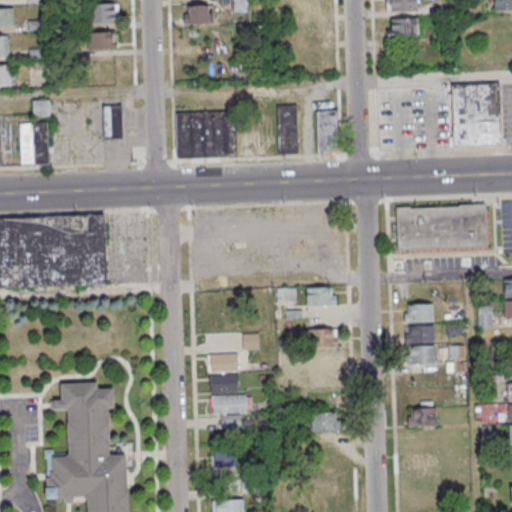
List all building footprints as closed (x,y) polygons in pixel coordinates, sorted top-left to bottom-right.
[(317,0),(289,0),(289,14),(318,14),(317,0)] [(392,0),(419,0),(419,11),(392,11),(392,0)] [(511,0),(493,0),(493,9),(511,9),(511,0)] [(90,3),(117,2),(117,22),(90,22),(90,3)] [(183,23),(213,23),(213,5),(183,5),(183,23)] [(0,27),(13,28),(13,9),(0,9),(0,27)] [(393,17),(420,17),(420,36),(393,37),(393,17)] [(89,32),(116,31),(116,50),(89,51),(89,32)] [(8,36),(0,36),(0,57),(10,56),(8,36)] [(30,50),(30,59),(43,59),(43,50),(30,50)] [(35,75),(44,75),(44,62),(35,62),(35,75)] [(0,85),(14,86),(14,66),(0,65),(0,85)] [(454,85),(456,146),(504,144),(501,83),(454,85)] [(297,105),(277,105),(276,94),(257,95),(258,110),(175,112),(176,158),(298,155),(297,105)] [(49,117),(49,100),(32,100),(32,117),(49,117)] [(122,138),(122,105),(104,105),(104,138),(122,138)] [(317,110),(317,153),(337,153),(337,110),(317,110)] [(19,164),(47,164),(47,122),(19,122),(19,164)] [(398,207),(399,250),(488,247),(487,204),(461,205),(462,206),(411,208),(411,206),(398,207)] [(0,287),(107,285),(105,215),(0,217),(0,287)] [(307,305),(334,305),(334,287),(307,287),(307,305)] [(276,288),(276,303),(294,303),(294,288),(276,288)] [(410,305),(435,304),(436,322),(407,323),(406,314),(410,314),(410,305)] [(477,328),(491,328),(491,305),(477,305),(477,328)] [(410,325),(435,324),(436,343),(407,344),(407,334),(410,334),(410,325)] [(337,368),(337,329),(309,329),(309,348),(309,368),(337,368)] [(248,371),(247,350),(258,350),(258,333),(241,333),(241,353),(208,354),(208,371),(248,371)] [(410,346),(436,345),(436,364),(407,365),(407,355),(411,355),(410,346)] [(450,346),(450,359),(463,359),(463,346),(450,346)] [(279,366),(293,366),(293,351),(279,351),(279,366)] [(238,375),(209,375),(209,391),(238,391),(238,375)] [(86,497),(86,511),(127,511),(125,453),(109,454),(108,408),(113,408),(112,387),(97,388),(97,382),(60,383),(61,399),(51,400),(51,410),(66,409),(68,454),(53,454),(53,449),(45,449),(47,499),(86,497)] [(221,414),(222,428),(242,428),(241,412),(251,412),(251,394),(211,395),(211,414),(221,414)] [(413,408),(438,408),(439,426),(410,427),(410,417),(414,417),(413,408)] [(310,412),(310,430),(339,430),(339,412),(310,412)] [(238,449),(214,449),(214,468),(238,468),(238,449)] [(438,467),(438,449),(411,449),(411,467),(438,467)] [(321,491),(345,491),(345,474),(321,474),(321,491)] [(211,499),(211,511),(243,511),(244,499),(211,499)]
